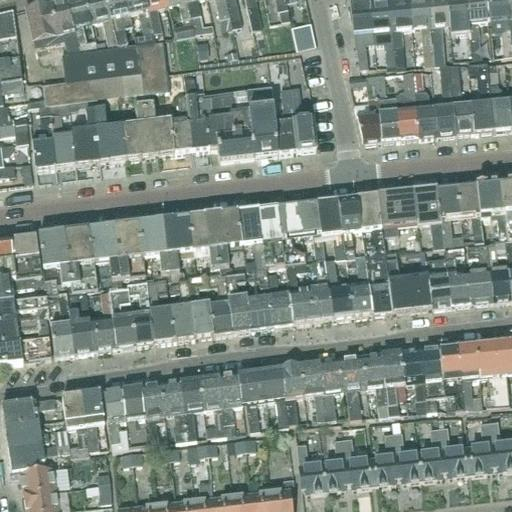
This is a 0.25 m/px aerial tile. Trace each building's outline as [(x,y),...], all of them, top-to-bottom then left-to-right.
[(117,51),(105,0),(91,0),(87,1),(94,30),(103,28),(109,54),(118,52),(117,51)] [(131,32),(129,21),(123,0),(105,0),(117,51),(127,48),(124,34),(131,32)] [(151,33),(143,0),(123,0),(129,21),(139,19),(144,41),(135,43),(137,52),(154,48),(154,47),(151,33)] [(156,15),(166,13),(163,0),(143,0),(151,33),(154,47),(163,46),(156,15)] [(190,24),(184,0),(165,0),(169,13),(178,10),(184,31),(174,33),(177,45),(194,41),(190,24)] [(202,33),(200,22),(196,6),(206,4),(204,0),(184,0),(190,24),(194,41),(213,37),(212,31),(202,33)] [(229,23),(223,0),(204,0),(206,4),(213,2),(217,19),(219,25),(221,25),(229,23)] [(233,0),(223,0),(229,23),(232,35),(232,36),(242,34),(233,0)] [(243,0),(252,37),(262,35),(254,0),(243,0)] [(288,18),(285,5),(283,0),(274,0),(281,29),(291,27),(288,18)] [(471,56),(465,0),(446,2),(449,32),(460,30),(462,58),(471,56)] [(472,65),(480,65),(477,29),(487,28),(485,0),(466,0),(465,0),(471,56),(472,65)] [(511,55),(511,41),(506,0),(487,0),(491,34),(491,39),(501,38),(504,65),(511,63),(511,55)] [(86,49),(82,33),(91,30),(84,2),(67,6),(79,57),(80,60),(97,57),(95,47),(86,49)] [(435,74),(439,73),(443,73),(439,39),(440,39),(439,33),(449,32),(446,2),(427,4),(431,44),(432,49),(435,74)] [(431,44),(427,4),(409,6),(412,35),(422,34),(425,74),(435,74),(432,49),(431,44)] [(79,57),(67,6),(26,15),(35,54),(49,51),(47,44),(63,40),(68,61),(80,60),(79,57)] [(401,36),(412,35),(409,6),(389,8),(395,73),(404,72),(401,36)] [(395,73),(389,8),(370,9),(373,39),(383,38),(385,54),(387,73),(395,73)] [(365,40),(373,39),(370,9),(351,11),(350,11),(356,57),(357,57),(359,76),(368,76),(365,40)] [(288,18),(291,27),(300,26),(297,16),(288,18)] [(0,46),(16,44),(12,18),(0,20),(0,46)] [(311,34),(293,38),(297,56),(315,53),(311,34)] [(0,67),(19,64),(16,44),(0,46),(0,67)] [(45,113),(133,102),(143,101),(167,98),(162,49),(137,52),(97,57),(80,60),(68,61),(63,62),(66,89),(43,92),(45,113)] [(0,87),(14,86),(22,85),(19,64),(0,67),(0,87)] [(474,140),(493,138),(489,93),(487,71),(478,72),(480,94),(481,110),(471,111),(474,140)] [(456,142),(449,73),(449,72),(443,73),(439,73),(442,107),(443,114),(434,115),(437,144),(456,142)] [(462,112),(462,106),(458,72),(449,73),(456,142),(474,140),(471,111),(462,112)] [(424,115),(423,100),(420,77),(412,78),(419,145),(437,144),(434,115),(424,115)] [(400,147),(416,146),(419,145),(412,78),(402,79),(404,101),(395,102),(397,119),(400,147)] [(255,164),(247,98),(245,81),(211,85),(212,100),(214,110),(212,114),(213,123),(218,156),(219,168),(255,164)] [(385,104),(383,89),(382,81),(374,82),(375,90),(381,149),(400,147),(397,119),(387,119),(386,104),(385,104)] [(375,90),(374,82),(365,83),(368,110),(354,112),(363,151),(381,149),(375,90)] [(0,101),(24,98),(22,85),(14,86),(0,87),(0,101)] [(511,135),(509,107),(499,108),(498,92),(489,93),(493,138),(511,136),(511,135)] [(274,130),(272,119),(270,98),(270,95),(247,98),(255,164),(277,161),(274,130)] [(302,126),(299,103),(299,95),(289,96),(297,159),(315,157),(316,157),(313,125),(312,125),(302,126)] [(277,161),(278,161),(279,161),(297,159),(289,96),(280,97),(283,118),(272,119),(274,130),(277,161)] [(186,102),(178,103),(177,97),(167,98),(168,105),(176,104),(179,127),(171,128),(175,161),(193,159),(186,102)] [(171,127),(155,129),(152,100),(143,101),(150,164),(159,163),(175,161),(171,128),(171,127)] [(193,159),(209,157),(218,156),(213,123),(212,114),(214,110),(212,100),(186,102),(193,159)] [(141,165),(150,164),(143,101),(133,102),(137,131),(121,133),(125,167),(141,165)] [(121,133),(106,135),(102,106),(93,107),(101,170),(110,169),(125,167),(121,133)] [(91,171),(101,170),(93,107),(84,108),(87,137),(71,138),(71,141),(75,173),(91,171)] [(71,141),(62,142),(59,115),(49,116),(56,175),(75,173),(71,141)] [(36,178),(56,175),(49,116),(33,118),(33,125),(40,124),(42,144),(32,145),(36,178)] [(8,122),(0,122),(0,132),(14,130),(14,126),(9,127),(8,122)] [(30,149),(27,128),(14,130),(0,132),(0,142),(15,140),(16,151),(30,149)] [(8,163),(17,155),(17,151),(0,152),(0,173),(5,172),(4,164),(8,163)] [(0,184),(14,182),(12,171),(5,172),(0,173),(0,184)] [(511,187),(502,189),(503,201),(508,248),(511,247),(511,222),(510,220),(511,220),(511,187)] [(508,248),(503,201),(502,189),(477,191),(478,201),(481,228),(491,227),(490,222),(500,221),(497,227),(500,249),(505,248),(508,248)] [(481,228),(478,201),(477,191),(459,193),(460,201),(462,224),(471,223),(474,252),(484,251),(481,228)] [(459,225),(456,201),(456,194),(438,195),(439,201),(445,255),(464,253),(462,243),(453,244),(450,226),(459,225)] [(445,255),(439,201),(438,195),(418,198),(421,231),(430,230),(431,237),(433,256),(445,255)] [(409,233),(417,232),(414,198),(394,200),(394,201),(399,242),(410,241),(409,233)] [(399,242),(394,201),(394,200),(378,202),(383,244),(399,242)] [(372,323),(392,320),(389,299),(386,272),(385,262),(383,244),(378,202),(358,204),(361,238),(365,264),(369,300),(372,323)] [(351,239),(361,238),(358,204),(338,206),(345,266),(354,265),(351,239)] [(335,268),(345,266),(338,206),(318,209),(322,242),(332,241),(334,258),(324,259),(325,269),(335,268)] [(324,259),(322,242),(318,209),(300,211),(303,242),(312,241),(316,269),(325,269),(324,259)] [(285,273),(290,273),(305,270),(305,261),(293,255),(291,243),(300,242),(296,211),(278,213),(281,246),(285,273)] [(271,247),(281,246),(278,213),(258,216),(265,271),(274,270),(271,247)] [(265,276),(265,271),(258,216),(238,218),(242,251),(252,250),(256,277),(265,276)] [(242,252),(242,251),(238,218),(222,220),(213,221),(221,281),(230,280),(226,254),(242,252)] [(221,281),(213,221),(204,222),(189,224),(194,266),(209,264),(211,283),(216,282),(221,281)] [(194,266),(189,224),(173,226),(173,225),(164,226),(171,288),(181,287),(178,267),(194,266)] [(162,290),(167,289),(171,288),(164,226),(154,228),(139,230),(143,264),(158,262),(162,290)] [(139,230),(138,230),(138,229),(114,232),(121,294),(128,293),(146,290),(143,264),(139,230)] [(112,295),(121,294),(114,232),(104,233),(104,234),(89,236),(93,270),(109,268),(112,295)] [(96,296),(93,270),(89,236),(65,238),(72,300),(96,296)] [(65,238),(64,238),(55,239),(55,240),(39,241),(46,303),(57,301),(66,300),(72,300),(65,238)] [(36,242),(0,246),(0,267),(39,262),(36,242)] [(493,309),(511,307),(505,252),(487,254),(493,309)] [(474,311),(493,309),(487,254),(468,256),(469,266),(480,265),(481,278),(470,279),(474,311)] [(454,265),(464,263),(463,256),(445,258),(446,265),(451,314),(470,312),(466,280),(456,281),(454,265)] [(418,283),(408,285),(412,318),(431,316),(428,284),(426,267),(425,257),(420,257),(421,262),(415,262),(418,283)] [(390,264),(389,261),(385,262),(386,272),(389,299),(392,320),(412,318),(408,285),(397,286),(394,264),(390,264)] [(0,288),(10,287),(32,284),(42,283),(39,262),(0,267),(0,288)] [(350,291),(348,291),(352,325),(372,323),(369,300),(365,264),(361,264),(361,268),(356,269),(359,289),(350,291)] [(431,316),(451,314),(446,265),(437,265),(426,267),(428,284),(431,316)] [(332,327),(352,325),(348,291),(338,292),(335,268),(325,269),(332,327)] [(319,294),(308,296),(312,330),(332,327),(325,269),(316,269),(319,294)] [(298,297),(296,280),(306,279),(305,270),(290,273),(285,273),(289,300),(293,332),(312,330),(308,296),(306,296),(298,297)] [(274,335),(267,282),(267,278),(248,281),(249,288),(259,287),(261,304),(251,305),(255,337),(274,335)] [(236,299),(235,291),(246,290),(245,280),(224,284),(232,340),(251,338),(247,305),(246,297),(236,299)] [(289,300),(278,301),(276,281),(267,282),(274,335),(293,332),(289,300)] [(216,282),(211,283),(205,283),(207,294),(217,294),(219,310),(209,311),(214,343),(232,340),(224,284),(216,285),(216,282)] [(200,310),(198,296),(207,294),(205,283),(187,286),(187,289),(195,345),(214,343),(209,311),(209,309),(200,310)] [(0,308),(13,307),(12,297),(32,294),(31,289),(33,288),(32,284),(10,287),(0,288),(0,308)] [(167,289),(162,290),(151,291),(151,290),(146,291),(154,351),(173,349),(168,315),(159,316),(157,302),(168,300),(167,289)] [(177,348),(195,345),(187,289),(169,291),(170,301),(179,300),(181,313),(172,314),(177,348)] [(154,351),(146,291),(146,290),(128,293),(129,296),(130,303),(139,302),(141,320),(131,322),(135,354),(154,351)] [(121,323),(119,312),(130,310),(130,303),(129,296),(113,298),(109,299),(116,356),(135,354),(131,322),(121,323)] [(97,358),(116,356),(109,299),(100,300),(104,326),(93,327),(97,358)] [(74,361),(66,304),(66,300),(57,301),(62,331),(50,333),(55,364),(74,361)] [(0,330),(46,324),(49,323),(46,303),(13,307),(0,308),(0,330)] [(79,328),(76,309),(75,303),(66,304),(74,361),(93,359),(89,327),(79,328)] [(18,338),(47,334),(46,324),(0,330),(0,350),(19,348),(18,338)] [(21,358),(50,355),(49,345),(38,346),(19,348),(0,350),(0,371),(23,368),(21,358)] [(505,382),(511,381),(511,358),(511,348),(493,349),(500,414),(509,413),(505,382)] [(491,414),(500,414),(493,349),(475,351),(479,385),(488,384),(491,414)] [(470,386),(479,385),(475,351),(457,353),(464,416),(473,416),(470,386)] [(455,417),(464,416),(457,353),(439,355),(445,404),(454,403),(455,417)] [(435,405),(445,404),(439,355),(420,357),(427,419),(436,418),(435,405)] [(417,420),(427,419),(420,357),(401,359),(404,392),(414,391),(417,420)] [(395,393),(404,392),(401,359),(381,361),(388,422),(398,421),(395,393)] [(379,423),(388,422),(381,361),(362,364),(366,396),(375,395),(379,423)] [(356,397),(366,396),(362,364),(343,366),(350,426),(360,425),(356,397)] [(332,400),(343,399),(339,367),(319,369),(326,427),(336,426),(332,400)] [(317,428),(326,427),(319,369),(300,372),(304,404),(314,403),(317,428)] [(294,405),(304,404),(300,372),(280,374),(288,429),(297,428),(294,405)] [(288,432),(288,429),(280,374),(261,377),(265,409),(275,408),(279,433),(288,432)] [(256,411),(265,409),(261,377),(242,379),(249,437),(259,436),(256,411)] [(232,414),(242,412),(238,380),(218,383),(224,431),(234,430),(232,414)] [(225,440),(224,431),(218,383),(198,385),(202,418),(212,417),(215,441),(225,440)] [(192,419),(202,418),(198,385),(178,388),(186,445),(196,444),(192,419)] [(177,446),(186,445),(178,388),(159,391),(163,423),(173,422),(177,446)] [(154,424),(163,423),(159,391),(140,393),(148,453),(158,451),(154,424)] [(147,453),(148,453),(140,393),(121,396),(125,429),(126,436),(128,456),(147,453)] [(119,437),(118,429),(125,429),(121,396),(104,398),(111,459),(128,456),(126,436),(119,437)] [(88,459),(108,456),(100,399),(80,401),(88,459)] [(88,459),(80,401),(62,404),(66,436),(75,435),(77,453),(69,454),(70,464),(89,462),(88,459)] [(37,417),(55,415),(54,405),(2,412),(5,433),(38,429),(37,417)] [(511,448),(499,450),(497,428),(488,429),(494,475),(497,475),(497,479),(511,477),(511,448)] [(41,450),(38,429),(5,433),(8,455),(41,450)] [(491,475),(494,475),(488,429),(479,430),(482,452),(468,454),(472,482),(492,480),(491,475)] [(54,437),(55,449),(67,447),(66,435),(54,437)] [(464,455),(449,456),(446,435),(438,436),(444,481),(447,481),(447,485),(468,483),(464,455)] [(441,481),(444,481),(438,436),(429,437),(432,458),(417,460),(420,488),(442,486),(441,481)] [(417,460),(404,462),(401,440),(392,441),(398,486),(401,486),(402,491),(420,488),(417,460)] [(395,486),(398,486),(392,441),(384,442),(386,464),(372,465),(376,494),(396,491),(395,486)] [(244,446),(245,458),(254,457),(253,445),(244,446)] [(236,459),(245,458),(244,446),(235,448),(236,459)] [(368,466),(353,467),(350,446),(342,447),(348,492),(351,492),(352,496),(372,494),(368,466)] [(345,492),(348,492),(342,447),(333,448),(335,470),(322,471),(325,499),(346,497),(345,492)] [(206,451),(207,463),(217,462),(215,450),(206,451)] [(198,464),(207,463),(206,451),(197,452),(198,464)] [(322,471),(307,473),(304,451),(296,452),(302,497),(305,497),(306,502),(325,499),(322,471)] [(187,453),(189,465),(189,470),(199,469),(198,464),(197,452),(187,453)] [(12,481),(21,479),(45,475),(42,454),(8,459),(12,481)] [(168,456),(169,468),(179,467),(178,455),(168,456)] [(161,469),(169,468),(168,456),(159,457),(161,469)] [(130,461),(132,473),(141,471),(140,460),(130,461)] [(123,474),(132,473),(130,461),(121,462),(123,474)] [(24,502),(56,497),(53,474),(45,475),(21,479),(24,502)] [(96,492),(108,491),(107,481),(95,482),(96,492)] [(291,511),(290,503),(295,503),(293,486),(283,486),(284,497),(269,499),(270,511),(291,511)] [(212,511),(211,495),(210,489),(198,490),(201,507),(193,508),(193,511),(212,511)] [(232,511),(251,511),(249,490),(244,491),(246,502),(231,504),(232,511)] [(270,511),(269,499),(255,501),(253,490),(249,490),(251,511),(270,511)] [(108,491),(96,492),(98,510),(110,508),(108,491)] [(232,511),(231,504),(217,505),(216,495),(211,495),(212,511),(232,511)] [(25,511),(58,511),(56,497),(24,502),(25,511)] [(193,511),(193,508),(179,510),(178,499),(173,500),(174,511),(193,511)] [(174,511),(173,500),(168,501),(170,511),(161,511),(174,511)]
